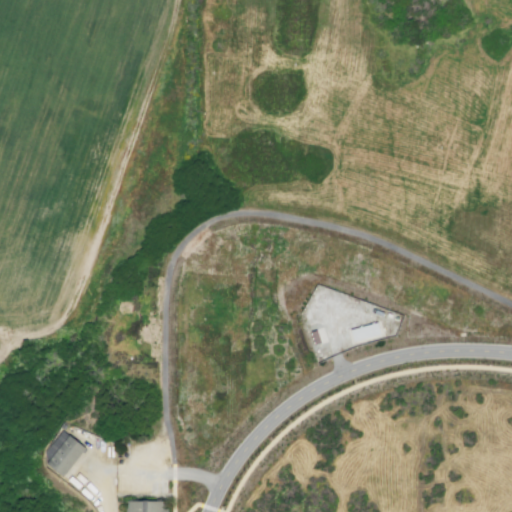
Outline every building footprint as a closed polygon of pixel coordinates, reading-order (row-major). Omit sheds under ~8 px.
[(374,309),(384,313),(382,317),(373,313),(374,309)] [(377,323),(380,334),(353,342),(350,330),(377,323)] [(322,327),(309,331),(314,345),(326,341),(322,327)] [(86,449),(62,430),(45,452),(46,464),(63,478),(86,449)] [(126,511),(168,511),(168,509),(163,509),(163,502),(127,501),(126,511)]
